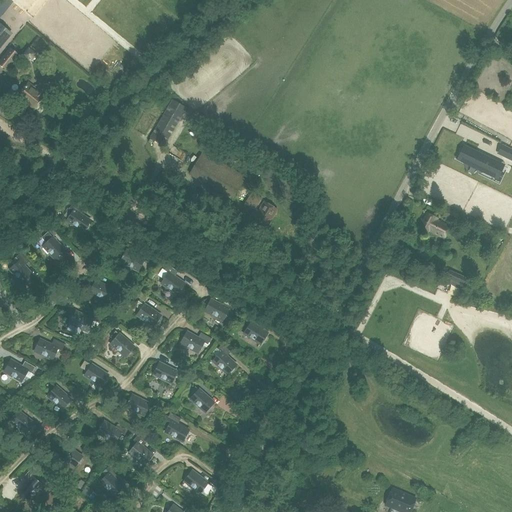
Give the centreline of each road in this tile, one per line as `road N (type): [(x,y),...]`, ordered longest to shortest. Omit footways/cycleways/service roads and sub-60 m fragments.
road 1 (unclassified): [(232,511),(429,129),(511,0)]
road 2 (track): [(330,328),(0,123)]
